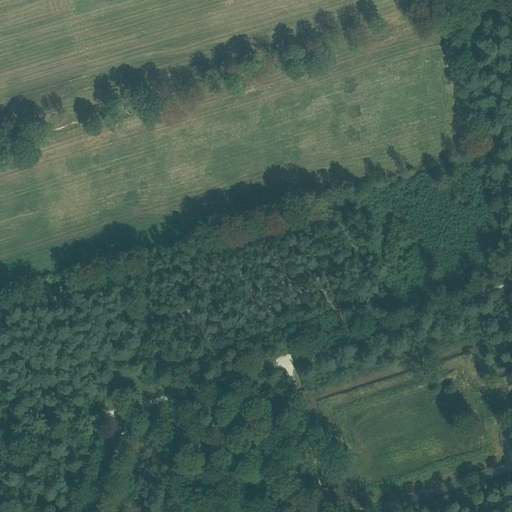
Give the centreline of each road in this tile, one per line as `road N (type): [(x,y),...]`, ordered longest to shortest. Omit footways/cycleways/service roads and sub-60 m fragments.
road 1 (track): [(511,286),(287,358)]
road 2 (track): [(287,358),(144,405)]
